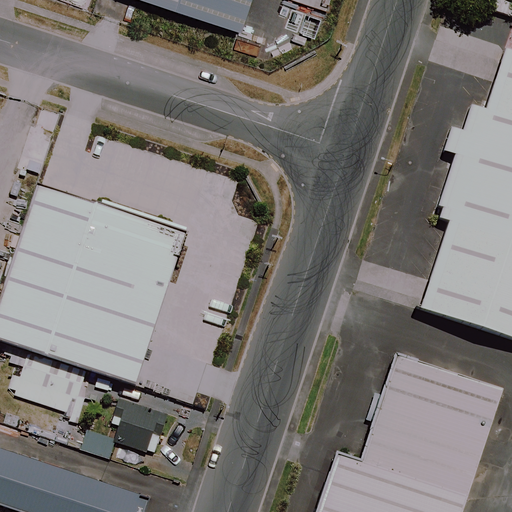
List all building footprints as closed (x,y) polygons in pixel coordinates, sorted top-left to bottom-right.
[(146,0),(240,30),(250,0),(146,0)] [(511,55),(497,50),(478,110),(464,106),(456,131),(445,128),(437,151),(448,155),(431,207),(435,208),(431,219),(440,221),(411,308),(511,340),(511,55)] [(176,232),(26,184),(0,293),(0,337),(127,384),(176,232)] [(327,451),(305,511),(449,511),(491,389),(386,354),(350,459),(327,451)] [(167,416),(118,402),(112,423),(121,426),(116,443),(156,454),(167,416)] [(114,440),(88,432),(82,451),(109,459),(114,440)] [(144,511),(149,497),(0,447),(0,503),(26,511),(144,511)]
